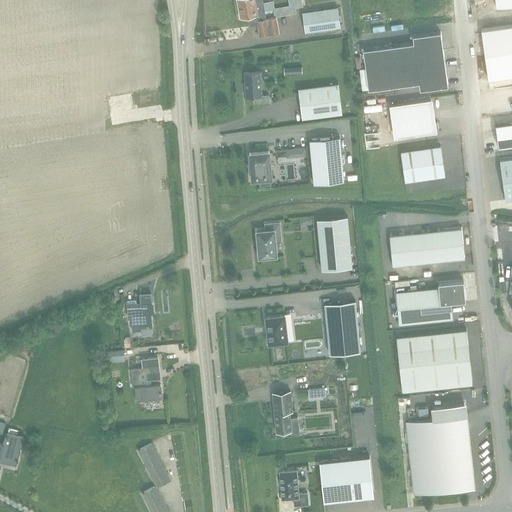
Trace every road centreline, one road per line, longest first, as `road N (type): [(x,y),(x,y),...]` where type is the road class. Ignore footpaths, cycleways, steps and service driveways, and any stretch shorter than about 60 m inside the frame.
road 1 (tertiary): [(178,32),(221,511)]
road 2 (unclassified): [(460,0),(495,344)]
road 3 (unclassified): [(511,503),(495,344)]
